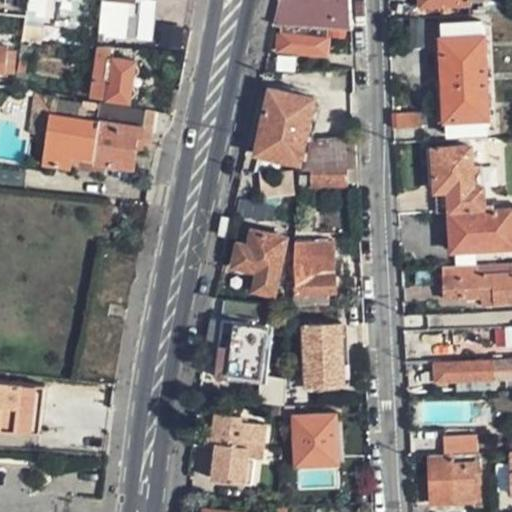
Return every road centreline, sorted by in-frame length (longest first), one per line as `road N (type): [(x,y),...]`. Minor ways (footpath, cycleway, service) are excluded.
road 1 (primary): [(142,511),(153,397),(232,0)]
road 2 (residential): [(372,0),(399,511)]
